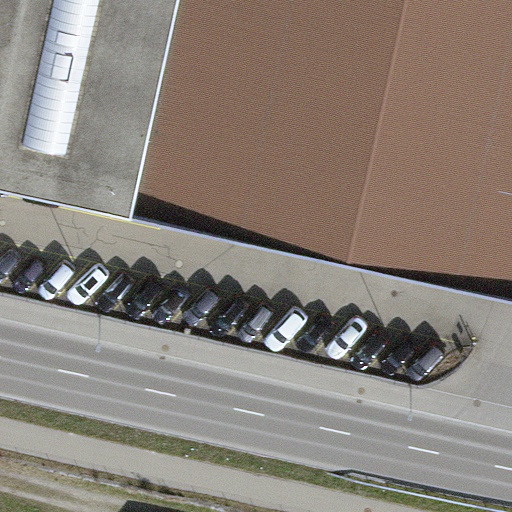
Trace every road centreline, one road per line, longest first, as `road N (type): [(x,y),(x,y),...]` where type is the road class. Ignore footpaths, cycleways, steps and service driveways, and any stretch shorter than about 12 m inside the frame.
road 1 (primary): [(511,475),(0,359)]
road 2 (unknown): [(264,277),(317,0)]
